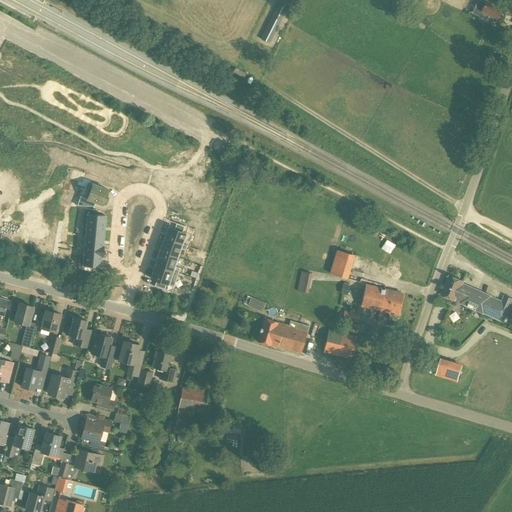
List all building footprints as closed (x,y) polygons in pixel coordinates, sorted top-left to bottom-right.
[(269,43),(287,8),(290,0),(279,0),(261,38),(269,43)] [(505,5),(494,0),(477,0),(476,2),(485,6),(483,11),(480,16),(487,20),(490,14),(499,18),(505,5)] [(82,197),(79,206),(89,207),(92,201),(105,205),(105,204),(107,204),(110,198),(108,197),(110,190),(91,183),(86,198),(82,197)] [(184,187),(168,190),(172,214),(188,211),(184,187)] [(47,202),(45,211),(59,214),(60,204),(47,202)] [(25,207),(19,216),(35,227),(41,218),(45,214),(35,207),(32,212),(25,207)] [(82,209),(81,224),(105,226),(106,216),(93,215),(93,210),(82,209)] [(19,216),(13,225),(29,237),(35,227),(19,216)] [(169,225),(164,238),(181,244),(186,231),(181,229),(183,224),(176,221),(175,227),(169,225)] [(80,234),(84,234),(104,236),(105,226),(81,224),(80,234)] [(13,225),(7,235),(13,239),(10,245),(20,250),(23,246),(29,237),(13,225)] [(83,244),(103,246),(104,236),(84,234),(83,244)] [(164,238),(160,252),(177,257),(181,244),(164,238)] [(83,244),(82,254),(102,256),(103,246),(83,244)] [(347,279),(354,255),(336,250),(329,274),(347,279)] [(160,252),(155,265),(178,273),(180,268),(174,266),(177,257),(160,252)] [(77,269),(85,271),(92,272),(93,265),(101,266),(102,256),(82,254),(81,264),(77,264),(77,269)] [(155,265),(151,278),(159,281),(157,287),(165,289),(167,284),(173,286),(178,273),(155,265)] [(308,293),(312,274),(301,271),(297,291),(308,293)] [(510,305),(461,284),(463,281),(450,276),(442,294),(454,299),(455,297),(462,300),(461,302),(483,312),(503,321),(510,305)] [(348,295),(351,288),(345,285),(342,292),(348,295)] [(380,309),(384,289),(365,285),(361,305),(380,309)] [(384,289),(380,309),(398,313),(402,293),(384,289)] [(261,312),(265,303),(251,297),(247,306),(261,312)] [(30,345),(36,323),(29,322),(33,306),(19,303),(14,321),(12,327),(24,331),(21,342),(30,345)] [(56,331),(60,314),(46,310),(41,327),(56,331)] [(357,322),(359,314),(344,311),(342,319),(357,322)] [(83,333),(86,320),(73,317),(71,328),(66,327),(65,333),(69,334),(75,336),(73,344),(87,347),(90,334),(83,333)] [(289,325),(264,318),(257,341),(270,345),(271,344),(300,352),(308,325),(290,320),(289,325)] [(351,359),(357,336),(329,329),(323,352),(351,359)] [(109,368),(112,358),(106,356),(111,337),(96,333),(91,352),(103,356),(100,365),(109,368)] [(59,344),(61,338),(52,335),(48,351),(57,354),(57,352),(59,344)] [(140,369),(144,351),(137,349),(139,345),(123,340),(118,360),(128,363),(125,374),(138,378),(140,369)] [(18,361),(22,346),(14,344),(12,353),(10,359),(18,361)] [(173,383),(177,369),(168,366),(171,354),(157,350),(153,366),(161,368),(158,379),(173,383)] [(45,376),(48,363),(50,356),(40,354),(38,361),(36,370),(26,367),(21,386),(34,389),(38,374),(45,376)] [(462,382),(468,365),(446,357),(440,374),(462,382)] [(10,373),(13,362),(0,359),(0,379),(2,371),(10,373)] [(77,373),(80,361),(76,360),(74,368),(75,369),(74,371),(68,369),(66,377),(53,374),(48,393),(63,397),(67,381),(74,383),(76,372),(77,373)] [(152,372),(140,369),(138,378),(136,385),(149,388),(152,372)] [(112,410),(115,401),(108,400),(111,388),(96,384),(91,400),(98,402),(97,405),(112,410)] [(209,415),(211,404),(206,403),(208,391),(182,387),(178,409),(175,431),(184,432),(188,411),(204,414),(209,415)] [(128,424),(130,417),(115,413),(113,420),(128,424)] [(109,426),(110,421),(98,417),(97,423),(86,420),(81,437),(91,440),(90,445),(103,448),(104,443),(97,441),(100,431),(107,433),(109,426)] [(28,448),(33,429),(18,425),(15,438),(7,436),(5,446),(6,447),(4,455),(13,457),(15,447),(27,450),(27,448),(28,448)] [(58,447),(60,436),(45,432),(42,445),(36,443),(31,463),(40,465),(44,452),(61,457),(64,449),(58,447)] [(78,449),(74,465),(93,471),(95,463),(100,465),(102,455),(78,449)] [(69,464),(60,462),(57,477),(66,479),(69,464)] [(10,479),(8,486),(0,484),(0,502),(9,505),(11,497),(13,488),(20,490),(22,482),(24,483),(26,476),(16,474),(15,480),(10,479)] [(65,493),(68,480),(57,477),(55,485),(54,490),(58,491),(57,494),(60,494),(60,492),(65,493)] [(35,511),(39,511),(42,502),(49,503),(50,500),(53,489),(40,485),(37,495),(30,493),(25,509),(35,511)] [(80,511),(83,504),(58,498),(54,511),(80,511)]
